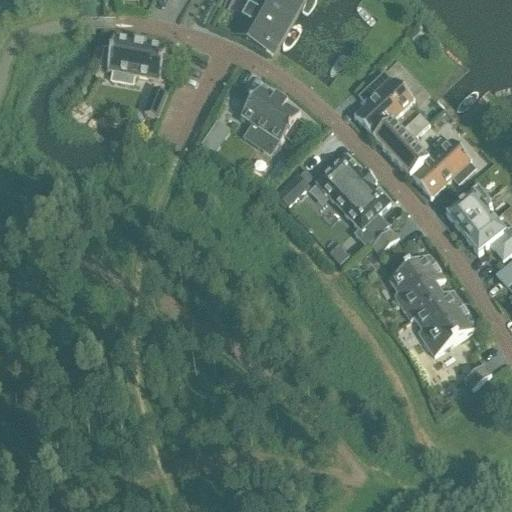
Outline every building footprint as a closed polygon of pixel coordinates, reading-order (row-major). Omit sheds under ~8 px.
[(254,0),(233,39),(262,55),(285,15),(259,0),(254,0)] [(259,0),(285,15),(293,0),(259,0)] [(134,45),(114,42),(107,75),(160,85),(166,52),(146,48),(146,47),(134,45)] [(431,204),(471,166),(451,145),(429,165),(392,126),(414,105),(394,84),(354,122),(375,144),(374,145),(410,183),(411,182),(431,204)] [(157,85),(144,117),(157,123),(170,91),(157,85)] [(261,92),(241,122),(280,148),(285,142),(293,147),(304,130),(296,125),(300,118),(286,109),(288,107),(276,99),(274,101),(261,92)] [(230,135),(217,126),(202,149),(214,157),(230,135)] [(363,179),(346,161),(317,189),(361,236),(390,208),(374,191),(377,188),(365,176),(363,179)] [(288,210),(309,191),(298,179),(277,198),(288,210)] [(491,205),(478,189),(459,204),(461,207),(446,219),(478,260),(490,251),(503,267),(511,259),(511,232),(502,220),(496,225),(484,210),(491,205)] [(391,234),(372,251),(380,261),(399,244),(391,234)] [(429,259),(389,286),(397,297),(391,302),(408,326),(443,302),(436,290),(445,284),(429,259)] [(511,269),(497,281),(506,293),(511,288),(511,269)] [(453,295),(410,325),(418,337),(416,339),(432,363),(474,335),(470,328),(473,326),(453,295)] [(491,380),(483,370),(464,386),(472,396),(491,380)]
